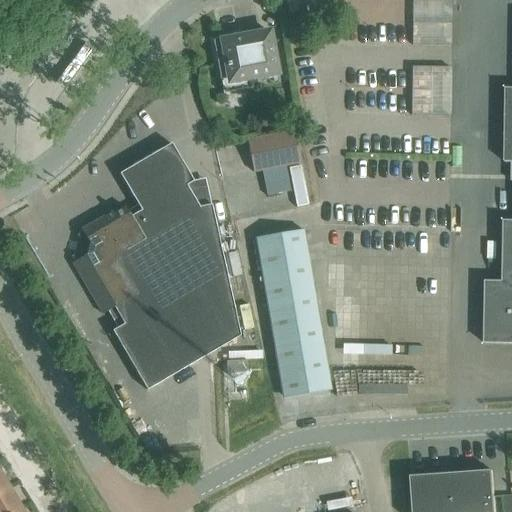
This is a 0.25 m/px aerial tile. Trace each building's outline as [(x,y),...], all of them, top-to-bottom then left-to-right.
[(448,0),(412,0),(412,44),(448,44),(448,0)] [(250,87),(249,78),(276,73),(268,32),(241,37),(240,36),(212,41),(222,93),(250,87)] [(411,67),(411,116),(447,116),(448,67),(411,67)] [(484,281),(483,344),(511,344),(511,88),(505,88),(504,88),(504,89),(504,90),(502,161),(510,161),(509,180),(511,180),(511,220),(502,221),(501,281),(484,281)] [(294,132),(245,142),(252,173),(300,163),(294,132)] [(126,210),(124,207),(116,212),(114,209),(79,230),(87,243),(84,255),(71,262),(101,314),(106,311),(116,327),(111,330),(142,384),(235,330),(210,205),(199,207),(198,208),(185,185),(192,181),(170,143),(118,174),(136,205),(126,210)] [(318,177),(317,220),(443,224),(444,175),(428,175),(428,163),(401,162),(402,152),(373,151),(372,159),(341,158),(340,178),(318,177)] [(295,207),(306,204),(298,166),(287,168),(295,207)] [(301,230),(254,238),(281,395),(328,387),(301,230)] [(366,336),(366,347),(387,347),(387,357),(415,357),(416,337),(366,336)] [(245,361),(225,362),(226,374),(246,373),(245,361)] [(301,473),(325,470),(323,454),(299,457),(301,473)] [(493,511),(491,471),(409,476),(411,511),(493,511)] [(0,491),(8,487),(0,474),(0,491)] [(0,511),(13,511),(21,508),(8,487),(0,491),(0,511)]
